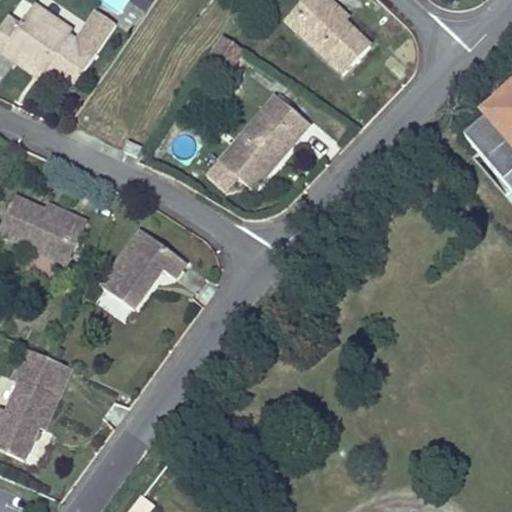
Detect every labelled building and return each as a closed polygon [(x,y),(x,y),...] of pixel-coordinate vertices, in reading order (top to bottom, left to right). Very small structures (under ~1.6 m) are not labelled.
[(148,13),(155,0),(135,0),(133,5),(148,13)] [(343,13),(330,0),(306,0),(295,12),(306,23),(297,32),(343,76),(371,48),(346,23),(339,17),(343,13)] [(0,30),(0,53),(16,64),(21,55),(46,71),(44,74),(45,74),(73,93),(97,56),(70,38),(58,29),(60,25),(35,7),(21,28),(8,19),(0,30)] [(306,23),(295,12),(286,21),(297,32),(306,23)] [(350,19),(343,13),(339,17),(346,23),(350,19)] [(73,33),(60,25),(58,29),(70,38),(73,33)] [(244,52),(224,38),(212,56),(232,70),(244,52)] [(46,71),(21,55),(16,64),(41,81),(45,74),(44,74),(46,71)] [(505,110),(468,141),(507,187),(511,182),(511,88),(498,101),(505,110)] [(281,162),(311,126),(277,97),(220,164),(254,193),(266,179),(263,176),(277,159),(281,162)] [(142,149),(129,143),(124,153),(137,159),(142,149)] [(266,179),(281,162),(277,159),(263,176),(266,179)] [(15,198),(0,232),(0,235),(69,267),(88,224),(71,216),(68,222),(46,212),(15,198)] [(71,216),(49,206),(46,212),(68,222),(71,216)] [(149,283),(154,286),(164,273),(176,282),(188,266),(142,233),(101,289),(134,312),(151,290),(146,287),(149,283)] [(311,319),(301,307),(281,324),(291,335),(311,319)] [(291,350),(283,339),(272,349),(280,360),(291,350)] [(28,351),(22,364),(67,384),(72,371),(51,361),(28,351)] [(67,384),(22,364),(14,383),(21,385),(8,413),(2,410),(0,413),(0,452),(24,463),(39,430),(45,433),(67,384)] [(151,511),(156,507),(142,497),(131,511),(151,511)]
